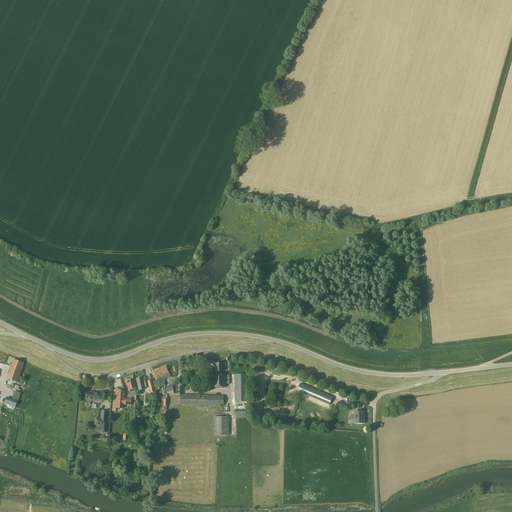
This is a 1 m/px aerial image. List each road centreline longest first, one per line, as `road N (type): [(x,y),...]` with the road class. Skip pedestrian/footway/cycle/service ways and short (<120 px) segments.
road 1 (track): [(35,314),(88,337),(216,308),(289,320),(377,351),(511,340)]
road 2 (unclassified): [(376,511),(373,403),(442,372)]
road 3 (residential): [(210,350),(90,375),(42,343)]
road 4 (tertiary): [(442,372),(373,373),(274,340)]
road 5 (tertiary): [(274,340),(208,333),(149,345)]
